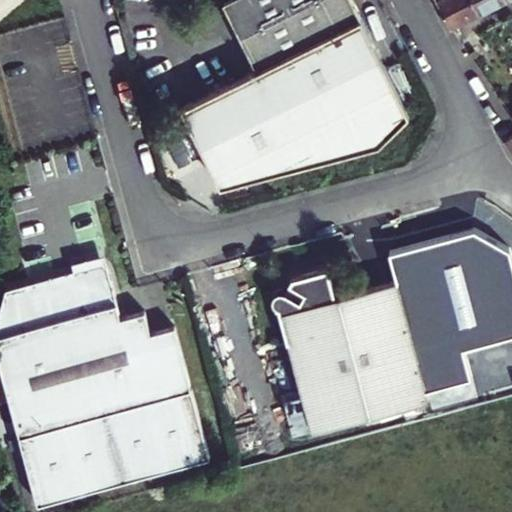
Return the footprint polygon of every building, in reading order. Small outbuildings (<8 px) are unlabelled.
[(220,0),(248,56),(352,3),(350,0),(220,0)] [(478,15),(470,0),(437,0),(451,28),(478,15)] [(470,0),(478,15),(505,1),(504,0),(470,0)] [(248,56),(253,66),(177,103),(216,181),(374,140),(407,112),(358,14),(352,3),(248,56)] [(0,310),(0,321),(111,292),(104,266),(103,264),(97,260),(94,258),(86,258),(84,258),(87,267),(72,271),(6,288),(0,310)] [(70,262),(72,271),(87,267),(84,258),(70,262)] [(427,396),(395,278),(334,294),(327,267),(291,277),(282,293),(277,291),(274,291),(270,292),(268,295),(268,304),(273,308),(278,309),(286,341),(289,340),(313,427),(427,396)] [(117,317),(111,292),(0,321),(0,362),(19,433),(37,502),(210,456),(191,388),(173,325),(149,331),(143,310),(117,317)] [(294,431),(306,427),(295,390),(283,394),(294,431)]
